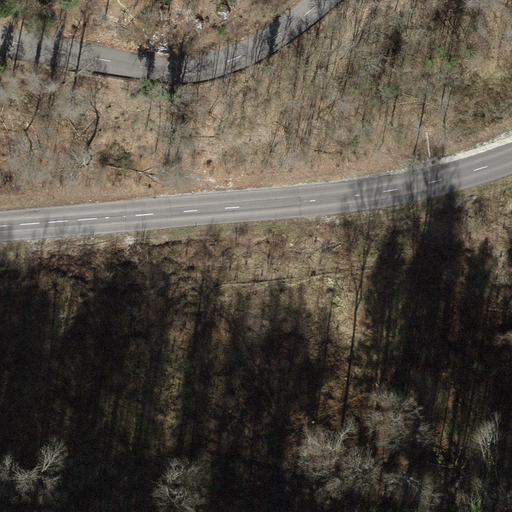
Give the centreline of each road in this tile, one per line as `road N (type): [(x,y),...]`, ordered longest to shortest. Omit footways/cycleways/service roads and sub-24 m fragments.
road 1 (tertiary): [(0,225),(332,200),(511,156)]
road 2 (tertiary): [(326,0),(283,37),(208,70),(131,69),(0,44)]
